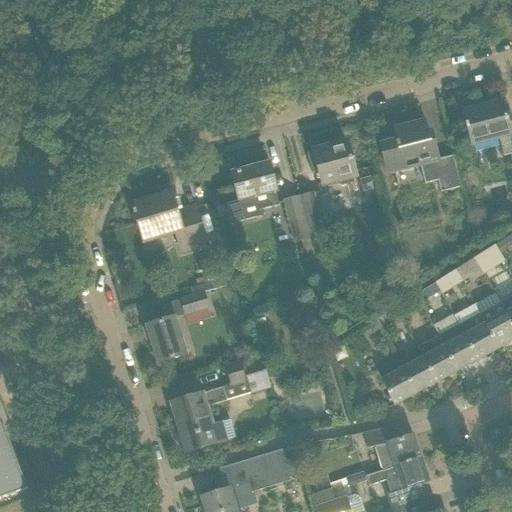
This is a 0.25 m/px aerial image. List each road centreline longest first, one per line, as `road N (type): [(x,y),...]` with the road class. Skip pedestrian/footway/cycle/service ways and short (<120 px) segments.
road 1 (unclassified): [(166,511),(83,246),(87,204),(101,176),(137,152),(511,61)]
road 2 (unclassified): [(490,511),(437,417),(511,396)]
